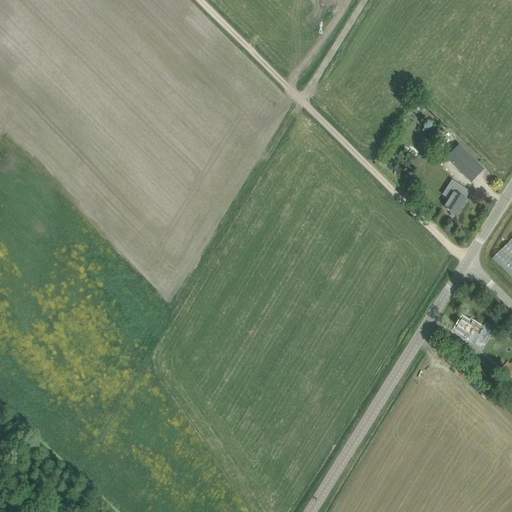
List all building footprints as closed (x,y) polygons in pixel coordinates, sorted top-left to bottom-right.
[(458,139),(446,152),(461,167),(474,154),(458,139)] [(429,183),(445,191),(452,178),(445,175),(448,170),(438,165),(429,183)] [(457,190),(445,208),(457,215),(467,200),(465,199),(467,196),(457,190)] [(511,238),(493,258),(511,277),(511,238)] [(456,329),(469,338),(473,331),(480,335),(484,329),(471,321),(470,323),(463,318),(456,329)] [(511,356),(503,367),(511,373),(511,356)]
